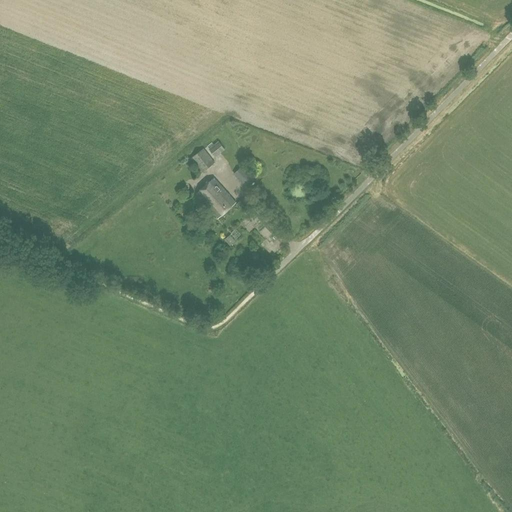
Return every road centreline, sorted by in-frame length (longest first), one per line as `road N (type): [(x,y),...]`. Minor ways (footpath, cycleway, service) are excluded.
road 1 (track): [(291,258),(206,328),(0,239)]
road 2 (track): [(291,258),(511,40)]
